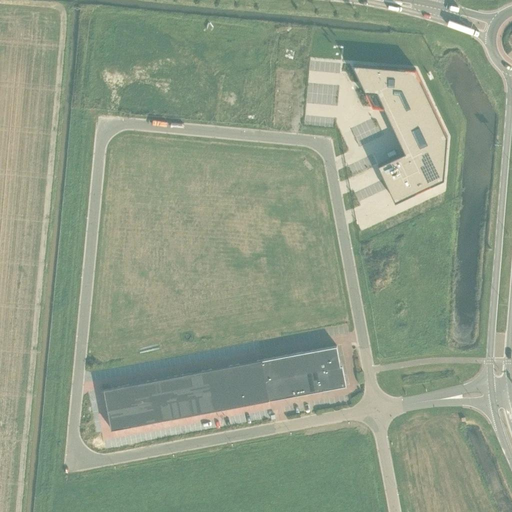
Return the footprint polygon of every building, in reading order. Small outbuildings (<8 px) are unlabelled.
[(265,66),(267,45),(114,26),(105,95),(241,112),(247,64),(265,66)] [(416,69),(353,64),(373,106),(384,107),(405,152),(378,165),(396,202),(444,179),(448,136),(416,69)] [(300,158),(297,162),(305,170),(308,166),(300,158)] [(317,349),(321,369),(341,366),(337,346),(317,349)] [(303,352),(307,372),(321,369),(317,349),(303,352)] [(289,354),(293,375),(307,372),(303,352),(289,354)] [(276,357),(279,377),(293,375),(289,354),(276,357)] [(279,377),(276,357),(261,360),(265,380),(279,377)] [(261,360),(248,362),(251,382),(265,380),(261,360)] [(248,362),(234,365),(238,385),(251,382),(248,362)] [(234,365),(220,367),(224,388),(238,385),(234,365)] [(321,369),(324,389),(345,386),(341,366),(321,369)] [(220,367),(206,370),(210,390),(224,388),(220,367)] [(321,369),(307,372),(311,392),(324,389),(321,369)] [(206,370),(193,373),(196,393),(210,390),(206,370)] [(293,375),(297,395),(311,392),(307,372),(293,375)] [(193,373),(179,375),(183,395),(196,393),(193,373)] [(179,375),(165,378),(169,398),(183,395),(179,375)] [(297,395),(293,375),(279,377),(283,397),(297,395)] [(283,397),(279,377),(265,380),(269,400),(283,397)] [(165,378),(151,380),(155,400),(169,398),(165,378)] [(151,380),(137,383),(141,403),(155,400),(151,380)] [(265,380),(251,382),(255,402),(269,400),(265,380)] [(251,382),(238,385),(241,405),(255,402),(251,382)] [(137,383),(124,386),(128,406),(141,403),(137,383)] [(238,385),(224,388),(228,408),(241,405),(238,385)] [(124,386),(104,389),(108,409),(128,406),(124,386)] [(224,388),(210,390),(214,410),(228,408),(224,388)] [(210,390),(196,393),(200,413),(214,410),(210,390)] [(196,393),(183,395),(186,415),(200,413),(196,393)] [(183,395),(169,398),(173,418),(186,415),(183,395)] [(169,398),(155,400),(159,420),(173,418),(169,398)] [(155,400),(141,403),(145,423),(159,420),(155,400)] [(141,403),(128,406),(131,426),(145,423),(141,403)] [(128,406),(108,409),(112,429),(131,426),(128,406)] [(330,511),(317,436),(249,449),(260,511),(330,511)] [(454,436),(405,444),(408,459),(457,451),(454,436)] [(461,457),(409,466),(416,511),(485,511),(485,509),(481,510),(478,491),(473,492),(469,473),(465,474),(461,457)]
